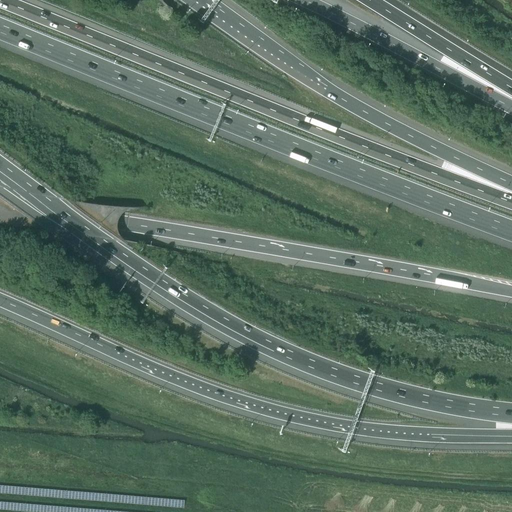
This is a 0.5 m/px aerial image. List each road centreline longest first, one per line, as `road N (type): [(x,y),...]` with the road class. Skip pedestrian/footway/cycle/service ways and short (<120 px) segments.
road 1 (motorway): [(0,164),(199,305),(267,343),(344,377),(511,413)]
road 2 (motorway): [(0,27),(511,231)]
road 3 (motorway): [(511,200),(0,0)]
road 4 (motorway): [(0,300),(254,406),(404,434),(511,434)]
road 5 (motorway): [(0,204),(511,292)]
road 6 (motorway): [(511,187),(325,90),(199,0)]
road 7 (motorway): [(511,109),(301,0)]
road 8 (motorway): [(511,98),(368,0)]
